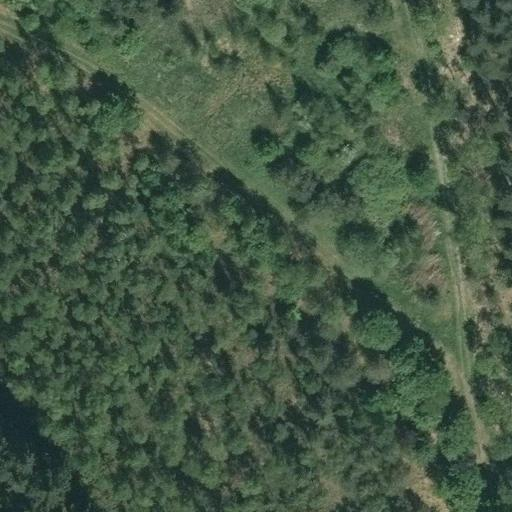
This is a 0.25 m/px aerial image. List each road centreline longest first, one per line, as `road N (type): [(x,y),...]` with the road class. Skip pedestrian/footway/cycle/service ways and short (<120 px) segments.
road 1 (track): [(0,25),(103,68),(282,210),(461,372)]
road 2 (track): [(461,372),(438,164),(408,0)]
road 3 (track): [(461,372),(488,511)]
